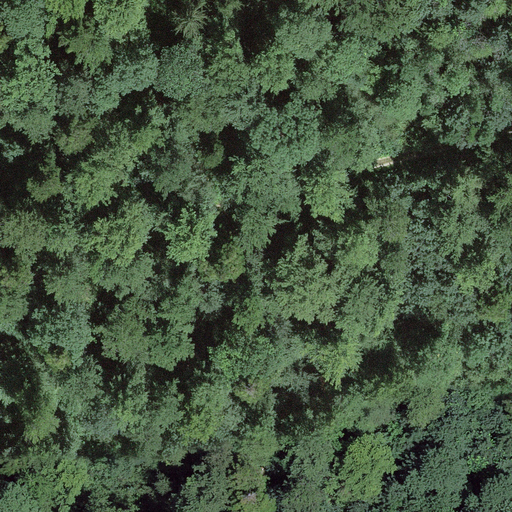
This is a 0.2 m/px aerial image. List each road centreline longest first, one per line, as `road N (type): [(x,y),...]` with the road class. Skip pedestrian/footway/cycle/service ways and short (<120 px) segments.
road 1 (track): [(0,295),(292,182),(511,119)]
road 2 (track): [(0,167),(216,0)]
